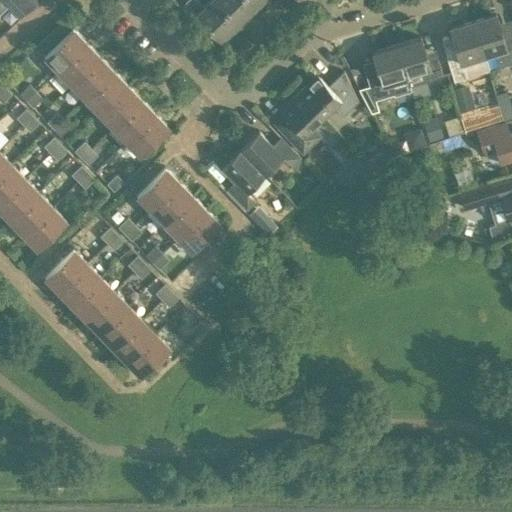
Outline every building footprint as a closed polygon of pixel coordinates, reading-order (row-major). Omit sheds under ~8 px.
[(0,0),(0,11),(7,5),(19,16),(35,0),(0,0)] [(243,26),(238,21),(216,0),(207,0),(202,5),(197,0),(185,0),(184,1),(220,38),(231,28),(236,33),(243,26)] [(260,10),(255,4),(251,0),(216,0),(238,21),(248,11),(253,17),(260,10)] [(472,19),(483,54),(494,50),(499,67),(511,63),(511,62),(511,36),(503,39),(495,12),(472,19)] [(488,70),(483,54),(472,19),(449,27),(457,54),(446,57),(454,81),(465,77),(488,70)] [(43,54),(57,68),(86,41),(72,26),(43,54)] [(420,36),(396,43),(406,77),(409,85),(442,74),(437,59),(428,62),(420,36)] [(71,82),(99,55),(86,41),(57,68),(71,82)] [(406,77),(396,43),(371,50),(381,81),(358,88),(370,110),(376,108),(373,98),(393,92),(394,95),(410,89),(409,85),(406,77)] [(85,97),(113,69),(99,55),(71,82),(85,97)] [(98,111),(127,83),(113,69),(85,97),(98,111)] [(311,84),(308,81),(298,91),(321,115),(332,105),(341,115),(357,100),(343,69),(327,84),(319,76),(311,84)] [(22,75),(12,85),(25,99),(35,89),(22,75)] [(127,83),(98,111),(112,125),(141,98),(127,83)] [(0,100),(1,102),(11,92),(4,85),(0,89),(0,100)] [(459,115),(475,111),(467,85),(452,89),(459,115)] [(32,106),(42,97),(35,89),(25,99),(32,106)] [(511,115),(511,109),(506,90),(494,93),(502,118),(511,115)] [(311,126),(321,115),(298,91),(287,101),(290,104),(282,111),(288,118),(279,127),(302,152),(313,141),(313,128),(311,126)] [(126,139),(154,112),(141,98),(112,125),(126,139)] [(25,107),(15,117),(22,123),(32,114),(25,107)] [(56,111),(46,121),(53,127),(62,118),(56,111)] [(168,126),(154,112),(126,139),(140,154),(168,126)] [(29,130),(39,121),(32,114),(22,123),(29,130)] [(422,120),(429,141),(441,137),(435,116),(422,120)] [(64,139),(74,130),(62,118),(53,127),(64,139)] [(475,130),(482,153),(495,149),(499,160),(510,156),(511,161),(511,160),(511,130),(501,134),(497,123),(475,130)] [(258,129),(239,147),(264,173),(283,155),(258,129)] [(53,135),(43,145),(50,152),(60,142),(53,135)] [(84,140),(73,149),(80,156),(90,147),(84,140)] [(57,159),(66,149),(60,142),(50,152),(57,159)] [(87,163),(97,154),(90,147),(80,156),(87,163)] [(246,191),(264,173),(239,147),(220,165),(246,191)] [(0,172),(11,162),(0,151),(0,172)] [(0,201),(25,177),(11,162),(0,172),(0,201)] [(81,164),(71,174),(78,180),(87,171),(81,164)] [(136,193),(149,206),(178,179),(164,165),(136,193)] [(84,187),(94,177),(87,171),(78,180),(84,187)] [(106,183),(113,190),(123,180),(116,173),(106,183)] [(511,186),(511,187),(507,176),(459,191),(463,206),(502,195),(509,219),(511,228),(511,186)] [(25,177),(0,201),(0,207),(11,219),(39,191),(25,177)] [(163,221),(192,193),(178,179),(149,206),(163,221)] [(39,191),(11,219),(24,233),(52,205),(39,191)] [(177,235),(206,208),(192,193),(163,221),(177,235)] [(66,219),(52,205),(24,233),(37,247),(66,219)] [(220,222),(206,208),(177,235),(191,250),(220,222)] [(110,215),(117,222),(123,217),(117,210),(110,215)] [(127,216),(117,226),(124,232),(134,223),(127,216)] [(276,223),(269,216),(260,225),(267,232),(276,223)] [(511,231),(511,228),(509,219),(488,226),(492,237),(511,231)] [(131,239),(141,230),(134,223),(124,232),(131,239)] [(90,244),(97,251),(106,241),(115,232),(109,225),(90,244)] [(113,248),(123,239),(115,232),(106,241),(113,248)] [(155,244),(145,254),(152,261),(162,251),(155,244)] [(44,274),(58,288),(86,260),(72,246),(44,274)] [(159,268),(169,258),(162,251),(152,261),(159,268)] [(137,253),(127,263),(134,270),(143,260),(137,253)] [(72,302),(100,275),(86,260),(58,288),(72,302)] [(141,277),(150,267),(143,260),(134,270),(141,277)] [(85,316),(113,288),(100,275),(72,302),(85,316)] [(165,282),(155,292),(161,298),(171,288),(165,282)] [(98,330),(126,302),(113,288),(85,316),(98,330)] [(178,296),(171,288),(161,298),(168,305),(178,296)] [(113,345),(141,317),(126,302),(98,330),(113,345)] [(126,359),(154,331),(141,317),(113,345),(126,359)] [(197,335),(207,326),(200,319),(190,328),(197,335)] [(169,346),(154,331),(126,359),(141,373),(169,346)]
